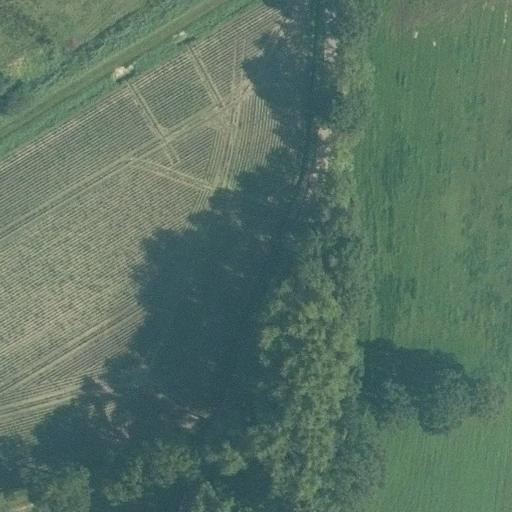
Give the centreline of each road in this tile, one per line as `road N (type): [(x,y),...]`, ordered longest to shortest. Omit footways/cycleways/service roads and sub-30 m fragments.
road 1 (unclassified): [(180,511),(325,149),(336,0)]
road 2 (track): [(0,130),(213,0)]
road 3 (track): [(0,502),(143,465),(199,470)]
